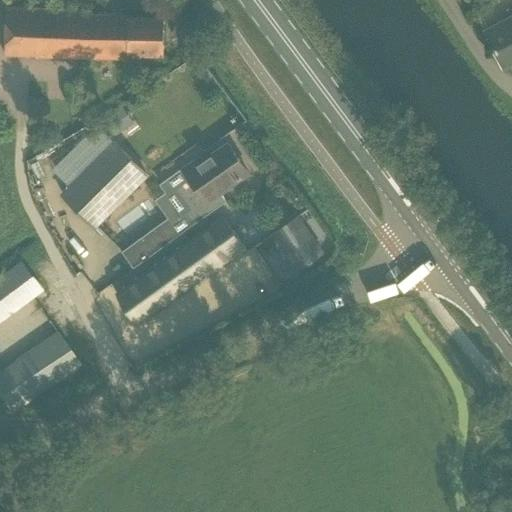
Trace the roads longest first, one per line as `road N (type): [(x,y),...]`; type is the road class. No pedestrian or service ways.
road 1 (unclassified): [(0,496),(42,442),(356,289)]
road 2 (unknown): [(148,391),(42,212),(38,62)]
road 3 (secondary): [(425,227),(252,0)]
